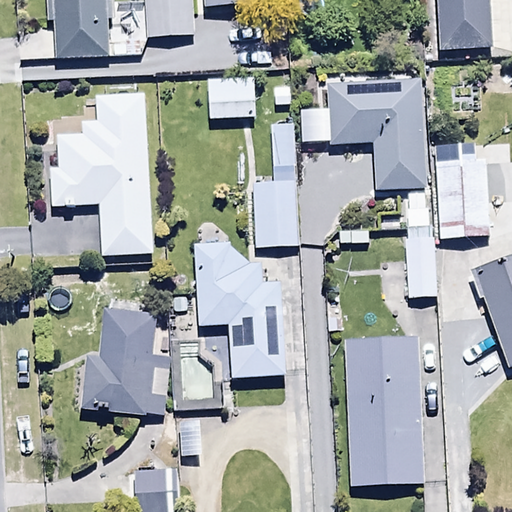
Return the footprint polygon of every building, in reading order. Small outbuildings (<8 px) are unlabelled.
[(104,60),(103,22),(111,22),(110,0),(50,0),(52,61),(104,60)] [(143,0),(146,42),(191,40),(188,0),(143,0)] [(202,0),(203,11),(260,8),(259,0),(202,0)] [(487,54),(485,0),(435,0),(437,55),(487,54)] [(204,82),(205,122),(251,122),(250,82),(204,82)] [(419,84),(324,88),(327,148),(369,146),(371,196),(424,193),(419,84)] [(47,170),(49,210),(94,208),(96,261),(148,259),(141,98),(92,100),(93,124),(77,125),(77,136),(54,137),(55,170),(47,170)] [(269,186),(249,187),(252,253),(296,251),(291,127),(267,128),(269,186)] [(431,155),(436,242),(487,239),(482,161),(459,162),(458,153),(431,155)] [(402,302),(406,302),(434,301),(432,202),(411,203),(411,227),(404,228),(405,242),(400,242),(402,302)] [(228,249),(191,249),(194,331),(224,329),(227,382),(282,379),(278,285),(258,286),(257,268),(244,268),(228,249)] [(469,276),(466,277),(473,300),(478,298),(503,372),(511,369),(511,256),(468,272),(469,276)] [(97,360),(81,358),(76,415),(163,421),(168,359),(149,358),(152,318),(101,314),(97,360)] [(341,344),(347,488),(418,485),(411,341),(341,344)] [(177,425),(179,460),(198,459),(196,424),(177,425)] [(137,476),(131,476),(132,511),(177,511),(175,471),(151,472),(150,460),(136,460),(137,476)]
